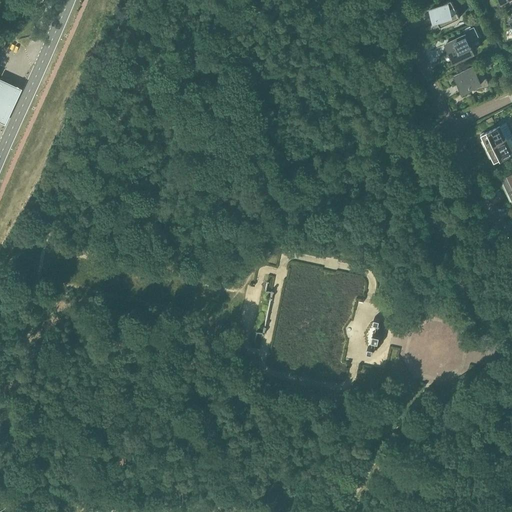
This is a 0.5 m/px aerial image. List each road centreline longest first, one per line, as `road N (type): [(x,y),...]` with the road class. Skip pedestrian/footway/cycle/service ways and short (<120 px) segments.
road 1 (unclassified): [(511,415),(469,289),(413,187),(413,158),(450,127)]
road 2 (primary): [(0,159),(71,0)]
road 3 (residential): [(511,259),(450,127)]
road 4 (residential): [(450,127),(395,0)]
